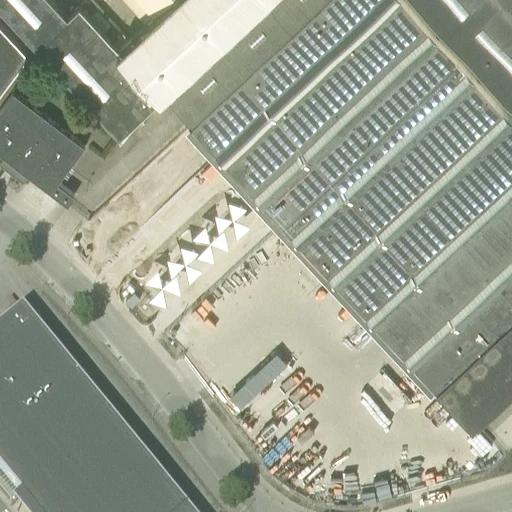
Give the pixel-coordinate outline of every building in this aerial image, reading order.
[(0,0),(0,3),(122,134),(153,105),(115,64),(127,54),(120,47),(122,46),(81,3),(69,14),(55,0),(0,0)] [(126,0),(147,22),(122,46),(120,47),(127,54),(115,64),(153,105),(163,95),(264,0),(126,0)] [(264,0),(163,95),(190,124),(323,0),(264,0)] [(437,386),(438,385),(474,424),(511,388),(511,117),(511,118),(468,74),(399,0),(323,0),(190,124),(208,143),(209,142),(437,386)] [(511,0),(417,0),(511,100),(511,0)] [(0,94),(29,56),(0,23),(0,94)] [(14,91),(0,110),(0,151),(69,203),(75,194),(58,181),(85,145),(14,91)] [(0,476),(29,511),(220,511),(133,405),(111,423),(21,312),(0,328),(0,476)]
